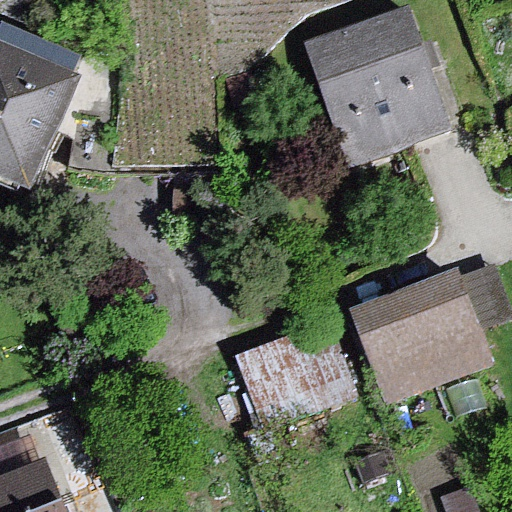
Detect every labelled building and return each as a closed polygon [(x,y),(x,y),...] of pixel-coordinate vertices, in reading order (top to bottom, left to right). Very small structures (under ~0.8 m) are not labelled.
[(411,22),(302,53),(341,185),(452,141),(411,22)] [(78,92),(0,56),(0,197),(29,210),(78,92)] [(455,279),(343,323),(378,416),(494,380),(455,279)] [(330,327),(233,368),(266,438),(358,415),(330,327)] [(62,511),(46,469),(0,486),(0,511),(62,511)]
